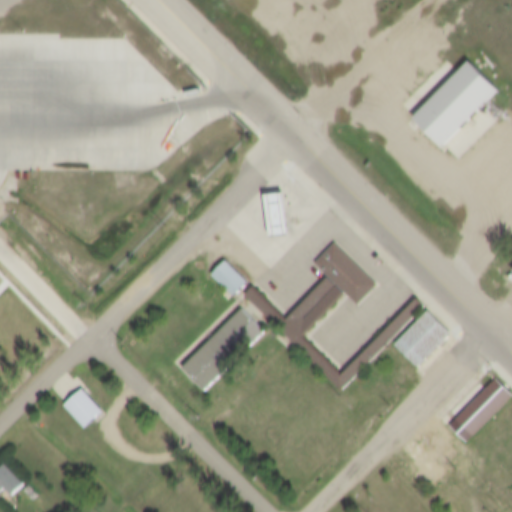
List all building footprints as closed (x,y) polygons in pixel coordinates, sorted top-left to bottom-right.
[(471,65),(501,94),(444,151),(415,122),(471,65)] [(288,193),(294,235),(278,237),(272,196),(288,193)] [(289,320),(332,277),(317,262),(336,243),(379,286),(360,305),(349,295),(307,338),(344,375),(418,300),(429,311),(348,392),(347,391),(252,297),(258,290),(289,320)] [(227,262),(250,284),(235,299),(213,277),(227,262)] [(244,311),(267,334),(210,393),(186,370),(244,311)] [(435,347),(418,325),(393,345),(411,367),(435,347)] [(498,381),(511,395),(511,401),(470,443),(453,426),(498,381)] [(85,391),(104,413),(85,429),(66,407),(85,391)] [(435,430),(460,454),(448,466),(423,442),(435,430)] [(0,472),(6,466),(27,487),(15,499),(7,492),(3,496),(0,493),(0,472)]
